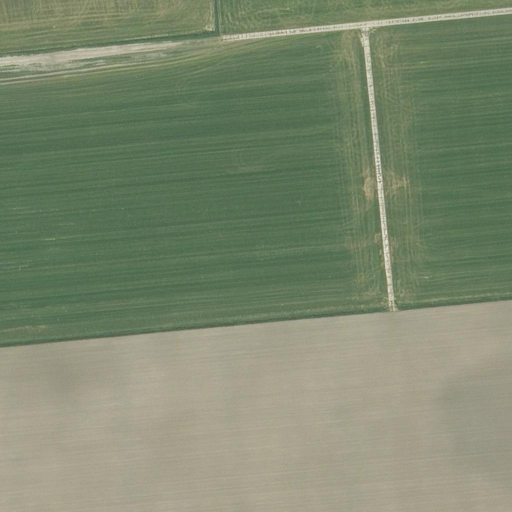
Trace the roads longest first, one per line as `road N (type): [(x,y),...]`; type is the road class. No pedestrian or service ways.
road 1 (track): [(0,62),(511,14)]
road 2 (track): [(386,301),(364,29)]
